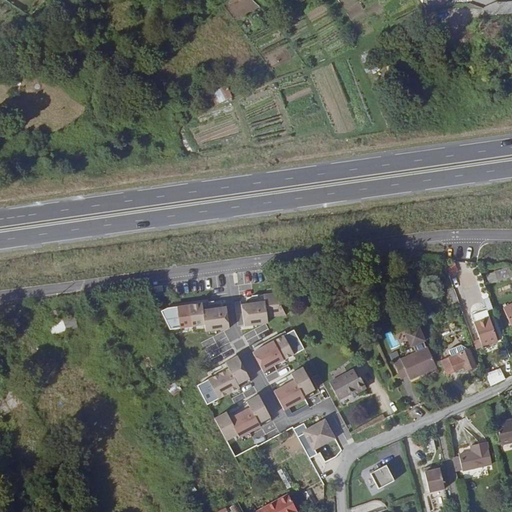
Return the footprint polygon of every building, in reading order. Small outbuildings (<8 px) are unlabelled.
[(215,90),(216,102),(230,101),(228,88),(215,90)] [(449,275),(458,271),(455,262),(445,265),(449,275)] [(508,278),(504,268),(495,271),(498,281),(508,278)] [(457,302),(453,290),(447,292),(452,304),(457,302)] [(263,300),(240,303),(243,327),(268,324),(268,318),(287,315),(275,292),(262,294),(263,300)] [(167,308),(161,311),(169,330),(204,324),(205,332),(229,328),(226,307),(204,310),(203,303),(167,308)] [(511,303),(503,308),(511,327),(511,303)] [(493,326),(486,307),(470,313),(482,347),(498,342),(493,328),(493,326)] [(62,319),(49,326),(54,335),(67,328),(62,319)] [(417,353),(427,348),(424,341),(425,341),(419,327),(405,333),(411,347),(414,346),(417,353)] [(295,329),(253,351),(264,372),(306,350),(295,329)] [(385,334),(391,346),(396,344),(391,331),(385,334)] [(222,333),(214,338),(218,345),(226,339),(222,333)] [(476,366),(469,349),(461,345),(449,350),(451,357),(440,361),(446,374),(454,370),(454,372),(463,368),(464,371),(476,366)] [(436,367),(428,348),(427,348),(417,353),(393,363),(400,380),(408,376),(409,379),(436,367)] [(228,369),(197,385),(207,405),(239,388),(237,384),(249,378),(237,355),(225,362),(228,369)] [(439,374),(436,367),(422,373),(425,380),(439,374)] [(491,385),(506,379),(501,367),(486,373),(491,385)] [(295,381),(274,392),(284,410),(305,398),(303,396),(315,390),(303,368),(291,374),(295,381)] [(366,388),(360,376),(357,378),(353,370),(329,383),(338,400),(356,390),(357,392),(366,388)] [(226,413),(215,418),(226,440),(237,434),(240,438),(261,427),(259,425),(272,418),(259,393),(245,401),(249,408),(229,418),(226,413)] [(325,419),(302,432),(313,451),(335,439),(325,419)] [(511,419),(495,423),(500,445),(511,442),(511,419)] [(435,449),(432,436),(425,438),(428,451),(435,449)] [(491,465),(486,442),(471,446),(470,446),(472,452),(459,455),(462,471),(491,465)] [(374,470),(382,486),(398,478),(390,462),(374,470)] [(231,466),(220,472),(233,493),(243,488),(231,466)] [(289,478),(282,467),(277,470),(284,482),(289,478)] [(444,490),(439,469),(425,472),(429,493),(444,490)] [(220,472),(213,476),(226,498),(233,493),(220,472)] [(448,508),(444,490),(429,493),(433,511),(448,508)] [(297,511),(288,494),(256,511),(255,511),(297,511)]
